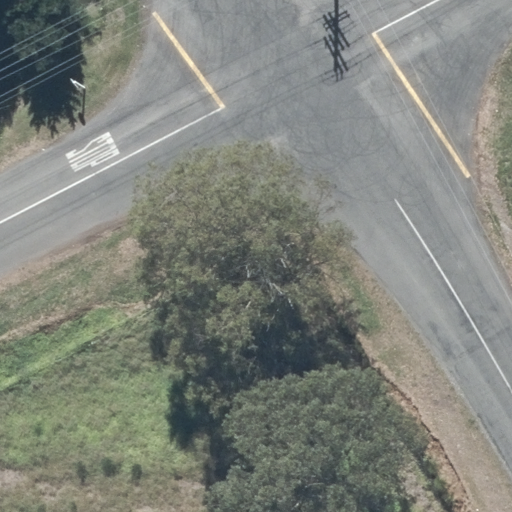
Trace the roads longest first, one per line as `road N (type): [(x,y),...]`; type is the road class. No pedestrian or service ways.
road 1 (unclassified): [(511,393),(437,258),(299,66)]
road 2 (unclassified): [(0,219),(299,66)]
road 3 (unclassified): [(299,66),(431,0)]
